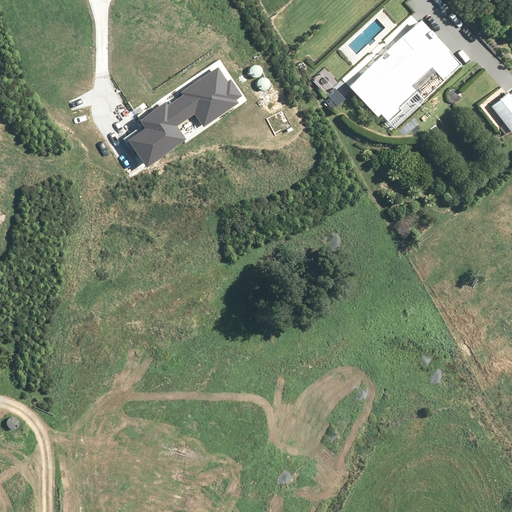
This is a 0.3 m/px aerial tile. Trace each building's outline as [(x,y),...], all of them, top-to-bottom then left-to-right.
[(459,64),(415,18),(343,87),(371,117),(376,112),(385,122),(398,111),(395,108),(413,91),(421,99),(459,64)] [(127,140),(147,169),(188,139),(178,125),(193,115),(203,129),(238,104),(235,100),(242,95),(230,79),(226,81),(216,66),(180,92),(183,94),(170,104),(167,101),(138,122),(143,129),(127,140)] [(511,92),(507,96),(500,86),(475,106),(501,139),(511,130),(511,92)] [(331,87),(323,95),(329,100),(325,104),(331,110),(342,99),(331,87)] [(457,138),(448,127),(441,133),(451,144),(457,138)]
